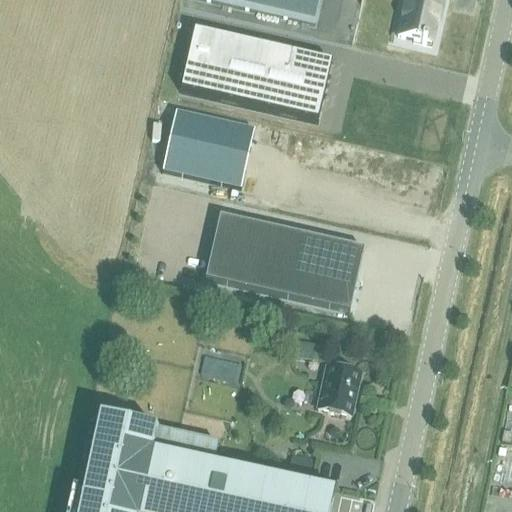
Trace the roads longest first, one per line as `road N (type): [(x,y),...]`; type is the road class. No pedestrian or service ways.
road 1 (tertiary): [(398,511),(475,144)]
road 2 (tertiary): [(475,144),(508,0)]
